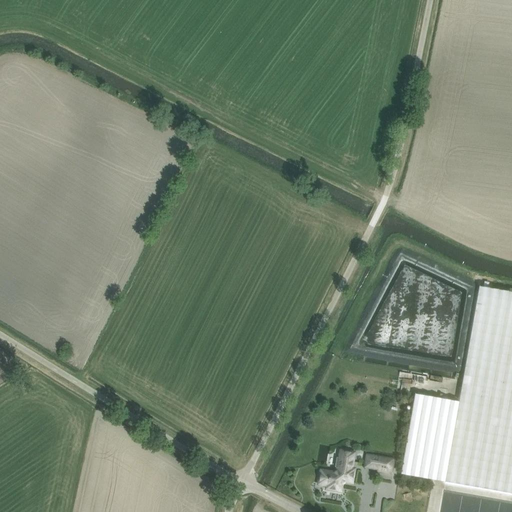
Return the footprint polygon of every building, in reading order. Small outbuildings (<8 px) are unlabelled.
[(511,291),(479,286),(459,402),(417,394),(403,473),(511,492),(511,291)] [(411,353),(375,346),(373,360),(421,369),(424,356),(410,354),(411,353)] [(324,444),(320,464),(328,465),(331,446),(324,444)] [(319,492),(337,494),(339,480),(349,482),(351,469),(346,468),(348,448),(334,446),(331,468),(315,466),(313,482),(320,483),(319,492)] [(360,466),(378,467),(378,464),(387,464),(388,454),(360,453),(360,466)]
